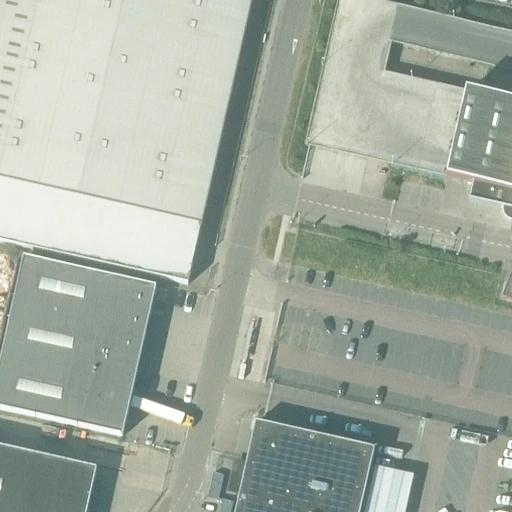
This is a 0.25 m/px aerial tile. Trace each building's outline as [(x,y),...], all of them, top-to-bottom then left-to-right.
[(0,0),(0,243),(187,286),(191,271),(251,0),(0,0)] [(335,0),(320,68),(303,146),(386,166),(445,180),(465,93),(381,74),(389,41),(511,68),(511,32),(447,18),(394,6),(368,0),(335,0)] [(446,180),(472,186),(468,202),(467,202),(467,203),(511,213),(511,103),(465,93),(464,98),(465,98),(447,175),(446,180)] [(23,259),(12,310),(145,340),(156,289),(23,259)] [(12,310),(1,358),(133,388),(145,340),(12,310)] [(0,410),(122,438),(133,388),(1,358),(0,361),(0,410)] [(234,511),(360,511),(374,451),(255,424),(243,474),(236,474),(234,496),(238,497),(234,511)] [(0,511),(87,511),(96,471),(0,449),(0,511)] [(376,455),(374,465),(398,470),(400,461),(376,455)] [(364,511),(405,511),(413,477),(374,468),(364,511)]
